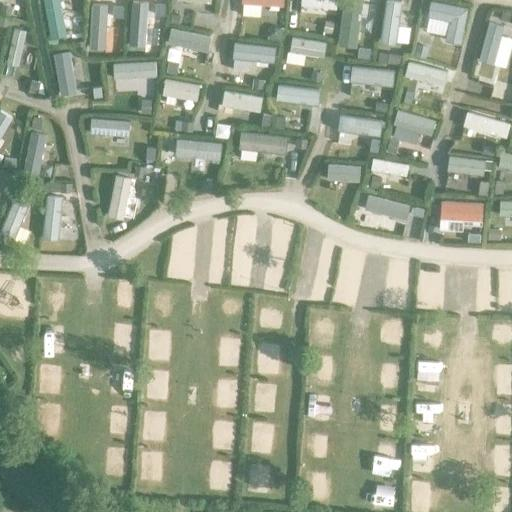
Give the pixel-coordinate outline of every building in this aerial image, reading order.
[(66,34),(59,0),(42,0),(49,37),(66,34)] [(148,1),(132,0),(131,0),(128,43),(144,44),(148,1)] [(335,0),(299,0),(299,4),(334,8),(335,0)] [(360,0),(341,0),(335,44),(354,47),(360,0)] [(394,43),(399,0),(395,0),(383,0),(378,41),(394,43)] [(459,43),(466,6),(432,0),(428,0),(425,16),(447,20),(443,40),(459,43)] [(12,7),(1,3),(0,5),(0,11),(9,14),(12,7)] [(107,4),(91,3),(88,47),(104,48),(107,4)] [(0,24),(9,27),(11,18),(0,15),(0,24)] [(492,63),(502,25),(486,21),(476,59),(492,63)] [(17,65),(25,30),(13,27),(5,62),(17,65)] [(210,36),(170,27),(167,42),(207,51),(210,36)] [(324,42),(290,36),(287,51),(322,56),(324,42)] [(274,46),(233,41),(231,56),(272,61),(274,46)] [(76,92),(68,50),(52,53),(59,95),(76,92)] [(154,60),(111,63),(112,78),(155,75),(154,60)] [(443,85),(446,70),(407,60),(403,75),(443,85)] [(392,69),(349,64),(348,80),(390,85),(392,69)] [(198,84),(164,78),(161,94),(195,100),(198,84)] [(36,93),(39,81),(30,79),(27,91),(36,93)] [(318,89),(276,84),(274,99),(316,104),(318,89)] [(260,96),(222,90),(219,104),(257,110),(260,96)] [(434,120),(396,109),(391,123),(430,135),(434,120)] [(0,135),(11,116),(0,110),(0,135)] [(509,123),(465,111),(461,125),(504,138),(509,123)] [(380,120),(338,113),(335,130),(377,136),(380,120)] [(41,118),(32,116),(30,128),(39,129),(41,118)] [(129,121),(89,117),(88,132),(128,136),(129,121)] [(286,135),(238,130),(236,148),(284,153),(286,135)] [(37,175),(45,134),(30,131),(22,173),(37,175)] [(220,142),(176,138),(174,155),(219,159),(220,142)] [(511,169),(511,153),(499,151),(496,166),(511,169)] [(483,160),(447,155),(445,170),(481,175),(483,160)] [(16,158),(3,157),(2,167),(15,168),(16,158)] [(406,164),(370,157),(368,169),(404,175),(406,164)] [(358,165),(325,163),(324,178),(357,181),(358,165)] [(130,177),(114,174),(106,215),(122,218),(130,177)] [(71,182),(45,182),(45,192),(71,192),(71,182)] [(0,232),(13,238),(29,198),(14,193),(0,228),(0,232)] [(407,205),(366,194),(362,209),(404,220),(407,205)] [(61,197),(45,195),(40,237),(57,239),(61,197)] [(511,215),(511,199),(498,199),(497,215),(511,215)] [(480,220),(481,202),(439,200),(438,218),(480,220)]
